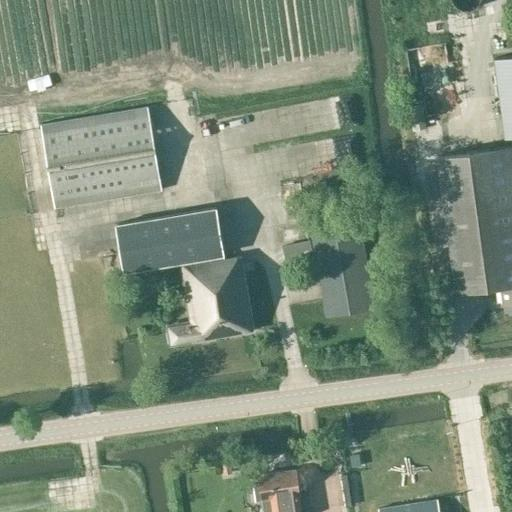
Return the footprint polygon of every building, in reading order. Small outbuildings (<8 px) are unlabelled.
[(504,137),(511,136),(511,56),(494,59),(504,137)] [(430,82),(418,88),(423,100),(435,94),(430,82)] [(422,102),(409,103),(413,130),(426,128),(422,102)] [(162,189),(148,106),(41,124),(54,207),(162,189)] [(17,124),(19,144),(38,143),(37,123),(17,124)] [(502,304),(511,302),(511,146),(437,156),(456,292),(499,286),(502,304)] [(123,271),(224,254),(216,207),(116,224),(123,271)] [(286,258),(313,251),(307,225),(280,231),(286,258)] [(326,317),(375,307),(361,226),(311,235),(326,317)] [(193,342),(255,330),(240,254),(181,263),(190,321),(166,326),(170,346),(193,343),(193,342)] [(118,329),(120,349),(132,348),(130,328),(118,329)] [(359,453),(349,454),(350,467),(361,466),(359,453)] [(231,462),(220,463),(222,474),(232,473),(231,462)] [(301,511),(297,469),(258,475),(263,507),(272,506),(273,511),(301,511)] [(440,511),(438,499),(394,506),(378,508),(378,511),(440,511)]
